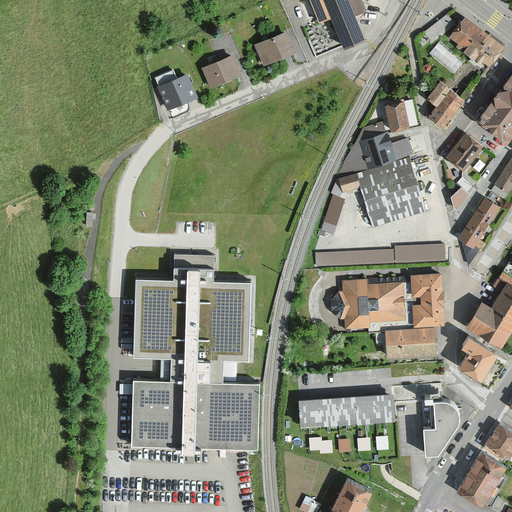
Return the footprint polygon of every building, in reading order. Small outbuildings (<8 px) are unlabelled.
[(313,0),(322,21),(335,16),(348,47),(369,39),(352,0),(313,0)] [(464,18),(448,37),(488,71),(505,52),(464,18)] [(291,29),(257,41),(266,64),(299,52),(291,29)] [(443,38),(433,49),(458,71),(467,60),(443,38)] [(235,51),(202,64),(211,85),(243,73),(235,51)] [(511,69),(504,81),(499,85),(494,92),(490,98),(476,117),(507,142),(511,135),(511,69)] [(190,72),(161,83),(175,116),(192,109),(188,101),(200,97),(190,72)] [(428,114),(443,126),(465,97),(440,78),(427,96),(436,104),(428,114)] [(405,98),(384,103),(390,128),(394,129),(418,123),(412,98),(405,99),(405,98)] [(336,178),(410,155),(413,154),(407,137),(390,141),(382,121),(361,127),(336,178)] [(466,130),(445,155),(464,169),(484,144),(466,130)] [(427,210),(410,155),(336,178),(330,191),(333,193),(320,229),(334,232),(347,194),(347,191),(360,186),(364,198),(372,226),(427,210)] [(511,155),(494,183),(508,192),(511,185),(511,155)] [(457,182),(457,181),(450,189),(451,194),(454,206),(456,208),(470,192),(468,190),(473,185),(462,176),(457,182)] [(458,236),(473,246),(501,205),(485,195),(458,236)] [(445,243),(317,248),(317,266),(446,259),(445,243)] [(217,254),(175,254),(175,277),(136,276),(135,355),(174,356),(173,380),(137,380),(136,445),(262,447),(262,384),(227,384),(227,358),(252,359),(253,281),(217,280),(217,254)] [(482,298),(465,325),(502,346),(511,329),(511,275),(503,269),(493,285),(500,290),(491,304),(482,298)] [(367,277),(342,279),(345,328),(370,326),(370,321),(413,318),(414,325),(444,323),(443,305),(445,304),(444,288),(443,288),(441,270),(410,272),(410,280),(380,281),(379,277),(367,277)] [(435,324),(385,328),(387,356),(437,353),(435,324)] [(468,331),(462,343),(469,348),(459,363),(482,378),(499,350),(468,331)] [(394,391),(299,397),(300,423),(396,417),(394,391)] [(434,397),(435,423),(424,424),(425,452),(438,451),(454,427),(459,419),(460,413),(458,405),(454,400),(447,397),(441,397),(434,397)] [(499,420),(484,442),(486,443),(484,446),(502,458),(504,455),(509,457),(511,452),(511,428),(503,423),(499,420)] [(378,434),(378,447),(390,446),(389,434),(378,434)] [(310,436),(311,450),(334,449),(334,436),(310,436)] [(359,436),(359,448),(372,448),(371,436),(359,436)] [(340,437),(341,449),(351,449),(351,437),(340,437)] [(481,449),(457,489),(483,504),(507,465),(481,449)] [(360,511),(372,489),(347,476),(328,511),(360,511)] [(316,511),(320,499),(306,495),(302,507),(316,511)]
